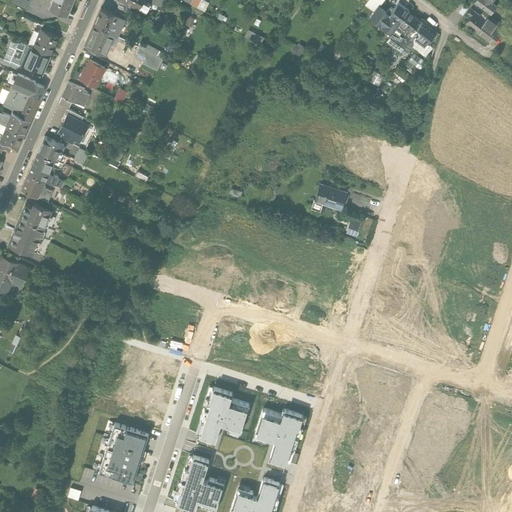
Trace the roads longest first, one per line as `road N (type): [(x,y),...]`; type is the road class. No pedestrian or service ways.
road 1 (residential): [(0,211),(91,0)]
road 2 (residential): [(194,365),(215,299),(346,341)]
road 3 (residential): [(400,169),(346,341)]
road 4 (residential): [(425,366),(379,511)]
road 5 (residential): [(148,506),(194,365)]
road 6 (residential): [(321,404),(194,365)]
